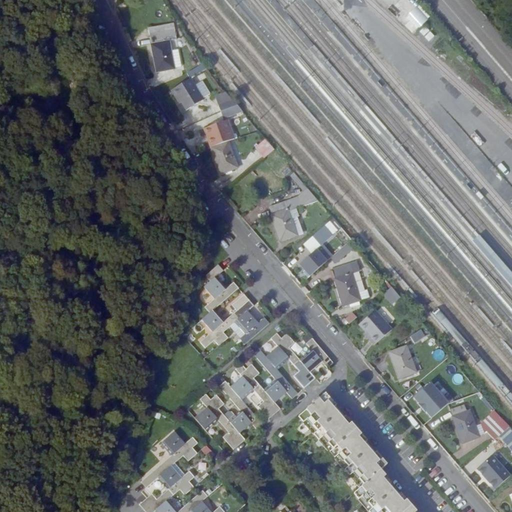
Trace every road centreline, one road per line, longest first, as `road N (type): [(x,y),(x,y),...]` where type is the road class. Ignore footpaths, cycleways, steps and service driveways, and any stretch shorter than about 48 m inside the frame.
road 1 (residential): [(484,511),(157,127),(106,0)]
road 2 (track): [(34,0),(73,109),(105,296),(100,393),(35,511)]
